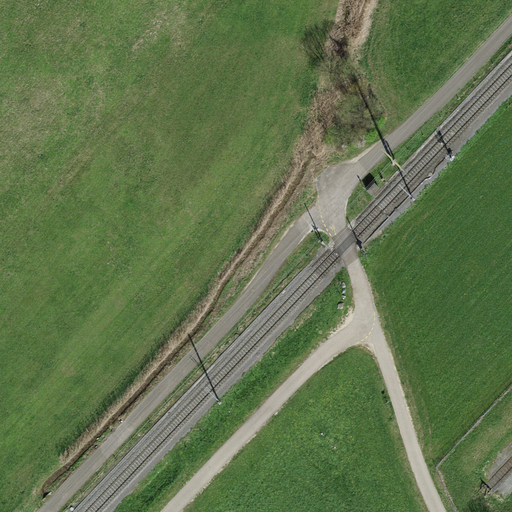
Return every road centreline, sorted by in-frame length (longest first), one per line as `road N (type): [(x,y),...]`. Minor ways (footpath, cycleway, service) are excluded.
road 1 (track): [(334,199),(45,511)]
road 2 (track): [(364,306),(360,327),(323,353),(169,511)]
road 3 (track): [(511,22),(334,199)]
road 4 (track): [(364,306),(433,511)]
